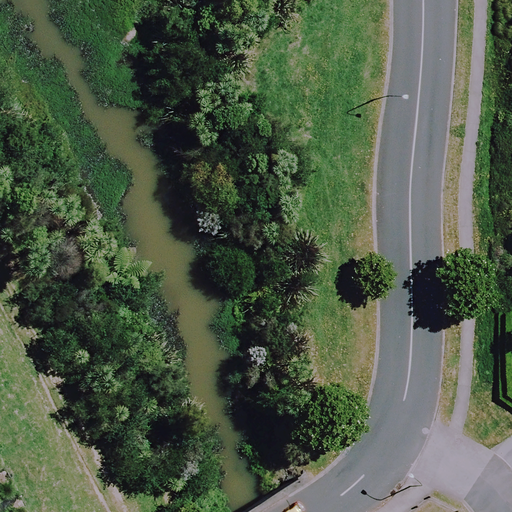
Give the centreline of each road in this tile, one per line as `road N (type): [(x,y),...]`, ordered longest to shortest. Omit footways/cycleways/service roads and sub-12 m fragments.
road 1 (tertiary): [(424,0),(411,164),(415,343),(394,410)]
road 2 (residential): [(394,410),(472,471),(495,511)]
road 3 (tertiary): [(394,410),(369,463),(315,511)]
